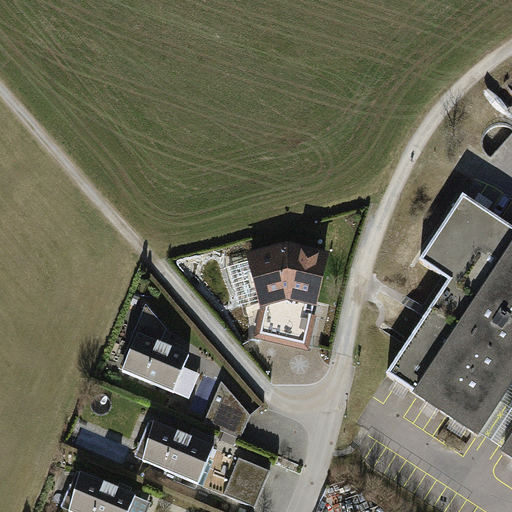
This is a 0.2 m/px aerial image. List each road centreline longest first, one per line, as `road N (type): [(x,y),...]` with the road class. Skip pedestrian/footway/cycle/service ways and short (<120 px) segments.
road 1 (track): [(331,414),(272,398),(0,88)]
road 2 (track): [(511,51),(452,93),(393,179),(343,363)]
road 3 (residential): [(343,363),(300,511)]
